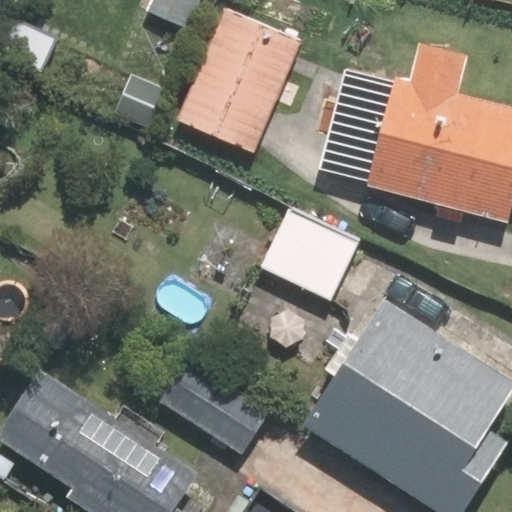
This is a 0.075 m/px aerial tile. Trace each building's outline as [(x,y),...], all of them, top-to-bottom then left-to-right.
[(203,0),(152,0),(148,12),(191,30),(203,0)] [(305,40),(228,8),(181,120),(258,152),(305,40)] [(423,54),(416,83),(396,78),(371,187),(442,204),(439,217),(467,224),(470,210),(511,220),(511,214),(511,105),(468,95),(475,66),(423,54)] [(175,92),(132,74),(115,114),(158,132),(175,92)] [(362,245),(291,210),(262,268),(334,302),(362,245)] [(511,439),(494,428),(511,400),(511,378),(390,300),(308,428),(439,511),(469,511),(511,446),(511,439)] [(269,417),(191,366),(167,403),(245,454),(269,417)] [(0,435),(6,440),(0,449),(0,475),(16,487),(35,459),(76,486),(68,498),(89,511),(183,511),(180,509),(202,475),(43,370),(0,435)] [(318,511),(317,511),(315,511),(285,511),(270,502),(263,511),(318,511)]
